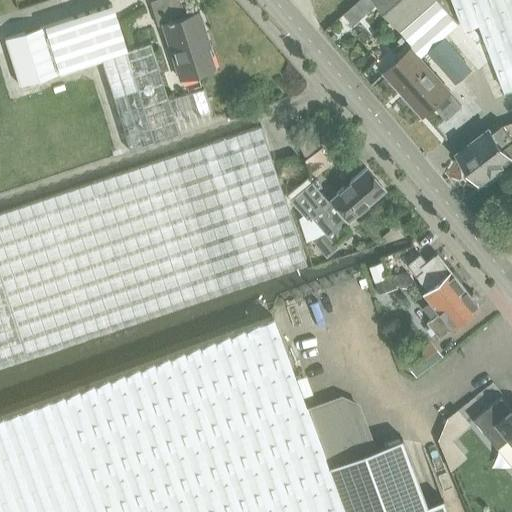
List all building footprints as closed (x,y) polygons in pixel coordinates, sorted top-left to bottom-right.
[(179,77),(211,67),(201,33),(203,32),(196,9),(184,13),(180,0),(149,0),(157,25),(162,23),(179,77)] [(470,69),(443,38),(458,24),(437,0),(373,0),(413,46),(411,49),(382,74),(421,117),(449,91),(420,59),(428,51),(456,82),(470,69)] [(511,0),(451,0),(460,23),(463,30),(478,25),(503,92),(511,89),(511,0)] [(112,3),(4,37),(18,83),(100,57),(129,150),(178,134),(149,41),(126,49),(112,3)] [(0,362),(149,313),(304,262),(284,202),(256,123),(149,159),(0,208),(0,362)] [(481,183),(511,155),(511,135),(502,124),(493,131),(488,125),(455,153),(468,168),(466,174),(473,182),(478,180),(481,183)] [(305,158),(303,159),(314,174),(330,163),(319,147),(318,148),(305,158)] [(366,167),(326,200),(341,223),(383,188),(366,167)] [(311,182),(290,199),(302,213),(298,217),(305,240),(310,237),(324,230),(333,241),(347,230),(341,223),(326,200),(311,182)] [(285,193),(290,199),(299,191),(294,185),(285,193)] [(421,290),(432,303),(444,294),(446,296),(460,284),(435,252),(424,261),(418,253),(408,261),(417,272),(415,274),(425,287),(421,290)] [(380,261),(368,266),(378,293),(396,286),(395,285),(392,275),(386,277),(380,261)] [(406,270),(392,275),(395,285),(408,287),(415,282),(406,270)] [(477,304),(460,284),(446,296),(444,294),(432,303),(439,311),(426,321),(438,336),(477,304)] [(339,393),(305,405),(272,316),(0,415),(0,511),(445,511),(439,496),(423,502),(398,435),(373,444),(358,401),(339,393)] [(414,374),(439,354),(427,340),(403,360),(414,374)] [(499,396),(472,418),(496,447),(511,466),(511,465),(511,406),(510,408),(499,396)] [(446,417),(442,427),(450,438),(469,422),(457,408),(446,417)]
